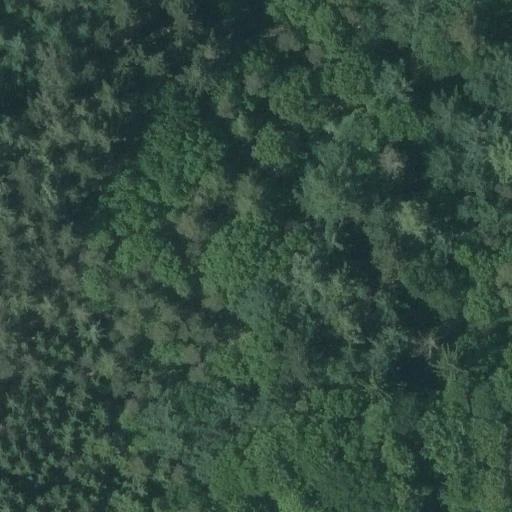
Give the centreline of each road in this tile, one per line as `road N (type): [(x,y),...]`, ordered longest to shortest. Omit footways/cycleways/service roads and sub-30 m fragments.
road 1 (track): [(16,0),(138,149),(182,168),(253,155),(412,34),(245,330),(218,438)]
road 2 (track): [(0,272),(167,209),(182,168),(204,254),(270,291)]
